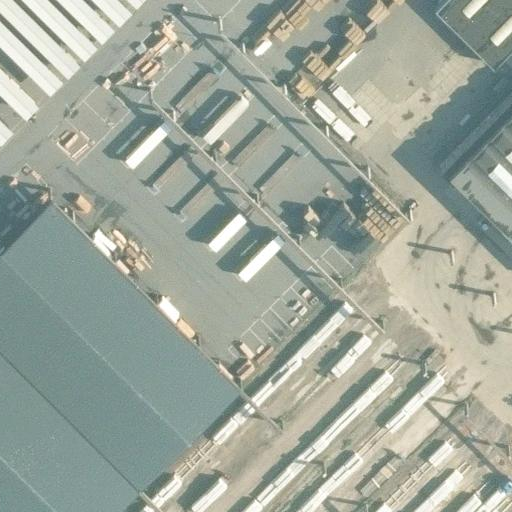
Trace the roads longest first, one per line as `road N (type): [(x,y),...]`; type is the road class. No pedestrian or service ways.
road 1 (unknown): [(31,138),(243,336)]
road 2 (unknown): [(217,37),(333,162)]
